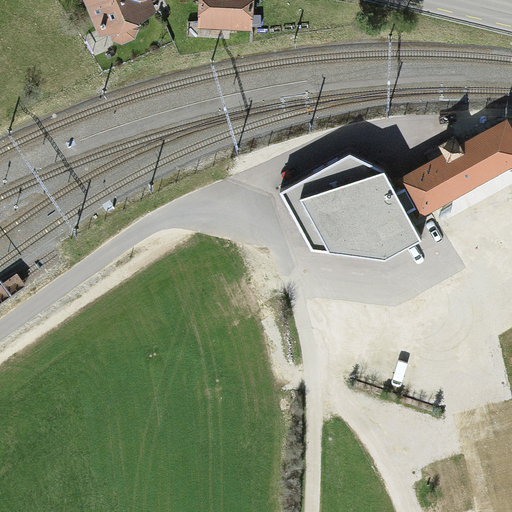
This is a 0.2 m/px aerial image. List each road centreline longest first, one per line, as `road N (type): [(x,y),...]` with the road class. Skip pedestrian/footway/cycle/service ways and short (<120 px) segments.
road 1 (track): [(245,180),(289,274),(309,352),(310,511)]
road 2 (residential): [(0,327),(153,222),(245,180)]
